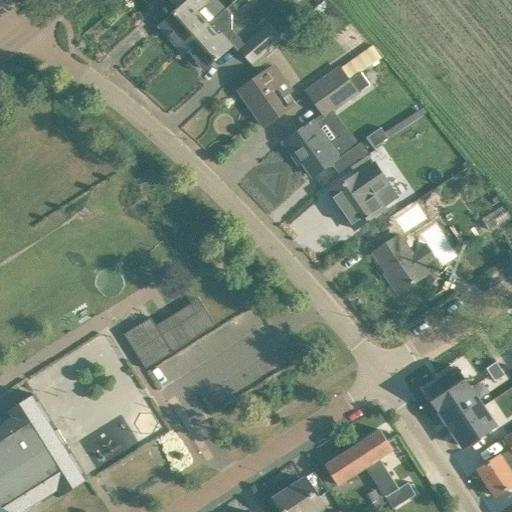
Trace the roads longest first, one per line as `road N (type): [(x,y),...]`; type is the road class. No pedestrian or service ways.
road 1 (residential): [(382,371),(161,133),(26,30)]
road 2 (residential): [(184,511),(382,371)]
road 3 (residential): [(474,511),(382,371)]
road 4 (residential): [(511,288),(382,371)]
